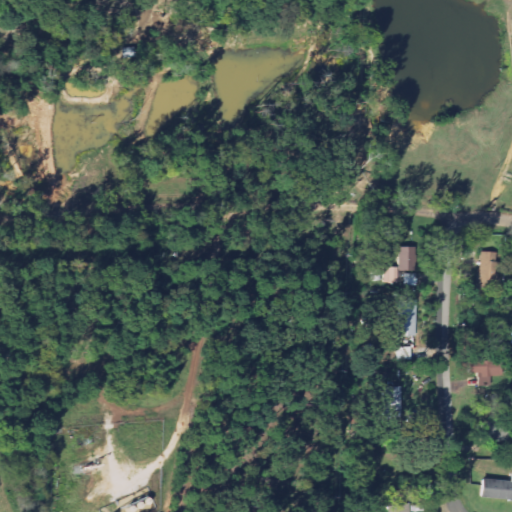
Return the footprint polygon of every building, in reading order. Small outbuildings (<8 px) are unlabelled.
[(396,248),(397,271),(415,270),(415,247),(396,248)] [(478,284),(493,284),(493,253),(478,253),(478,284)] [(384,284),(398,283),(397,268),(383,268),(384,284)] [(416,338),(415,301),(397,301),(398,338),(416,338)] [(467,360),(467,376),(471,376),(471,388),(490,388),(490,377),(497,377),(497,360),(467,360)] [(401,387),(382,388),(383,426),(402,425),(401,387)] [(479,423),(479,444),(497,444),(497,423),(479,423)] [(508,482),(479,480),(478,500),(511,501),(511,475),(509,475),(508,482)]
